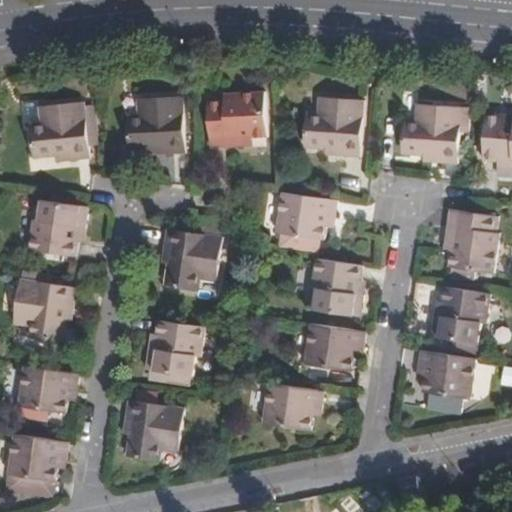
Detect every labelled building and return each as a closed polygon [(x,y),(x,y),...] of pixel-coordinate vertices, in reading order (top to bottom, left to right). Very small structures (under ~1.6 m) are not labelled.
[(215,151),(247,149),(246,141),(257,141),(272,139),(268,93),(229,97),(229,100),(209,102),(215,151)] [(307,147),(330,150),(342,152),(341,159),(363,161),(368,105),(322,101),(321,118),(310,118),(307,147)] [(135,150),(158,150),(168,150),(168,158),(192,158),(191,102),(144,103),(144,119),(135,120),(135,150)] [(41,156),(63,154),(74,153),(75,161),(98,159),(92,103),(46,108),(47,126),(37,127),(41,156)] [(438,156),(438,163),(460,165),(464,108),(419,104),(418,124),(407,123),(403,153),(426,155),(438,156)] [(511,160),(511,117),(490,116),(486,162),(502,164),(502,160),(511,160)] [(246,141),(247,149),(257,148),(257,141),(246,141)] [(329,157),(341,159),(342,152),(330,150),(329,157)] [(64,162),(75,161),(74,153),(63,154),(64,162)] [(426,162),(438,163),(438,156),(426,155),(426,162)] [(511,160),(502,160),(502,164),(501,168),(511,169),(511,160)] [(343,203),(288,195),(282,235),(329,242),(331,227),(333,219),(340,220),(343,203)] [(94,228),(97,208),(51,201),(47,222),(42,222),(37,251),(84,258),(86,243),(82,242),(84,228),(94,228)] [(502,219),(472,215),(454,213),(449,243),(457,244),(455,254),(453,270),(498,277),(504,235),(500,235),(502,219)] [(333,219),(331,227),(339,228),(340,220),(333,219)] [(92,243),(94,228),(84,228),(82,242),(86,243),(92,243)] [(174,231),(171,253),(178,253),(176,266),(172,288),(202,293),(204,282),(222,285),(229,239),(194,233),(174,231)] [(457,244),(449,243),(447,254),(455,254),(457,244)] [(178,253),(171,253),(169,265),(176,266),(178,253)] [(364,319),(367,296),(359,295),(361,281),(365,282),(367,268),(320,261),(316,290),(320,290),(318,311),(364,319)] [(85,288),(80,287),(28,280),(22,325),(39,327),(37,338),(68,342),(71,321),(73,309),(82,310),(85,288)] [(369,282),(365,282),(361,281),(359,295),(367,296),(369,282)] [(448,318),(439,317),(436,338),(483,346),(486,324),(491,325),(495,297),(448,290),(446,304),(450,305),(448,318)] [(450,305),(446,304),(441,303),(439,317),(448,318),(450,305)] [(80,323),(82,310),(73,309),(71,321),(80,323)] [(164,351),(156,349),(152,371),(200,378),(204,359),(209,359),(213,329),(166,321),(163,335),(167,336),(164,351)] [(371,334),(316,326),(311,364),(356,370),(358,357),(359,349),(368,350),(368,349),(371,334)] [(167,336),(163,335),(158,334),(156,349),(164,351),(167,336)] [(359,349),(358,357),(367,358),(368,350),(359,349)] [(429,373),(427,380),(425,395),(473,402),(479,361),(424,352),(421,372),(429,373)] [(511,368),(505,367),(503,386),(511,386),(511,368)] [(86,376),(30,368),(25,407),(72,414),(74,400),(76,392),(84,393),(86,376)] [(330,392),(275,384),(269,423),(316,431),(318,416),(319,409),(327,410),(330,392)] [(76,392),(74,400),(83,401),(84,393),(76,392)] [(140,422),(138,435),(135,458),(165,462),(167,452),(185,454),(191,409),(135,401),(132,421),(140,422)] [(140,422),(132,421),(130,434),(138,435),(140,422)] [(76,443),(22,435),(16,476),(62,481),(64,468),(65,459),(74,460),(76,443)] [(65,459),(64,468),(73,469),(74,460),(65,459)] [(425,479),(409,482),(413,500),(426,498),(427,492),(425,479)]
